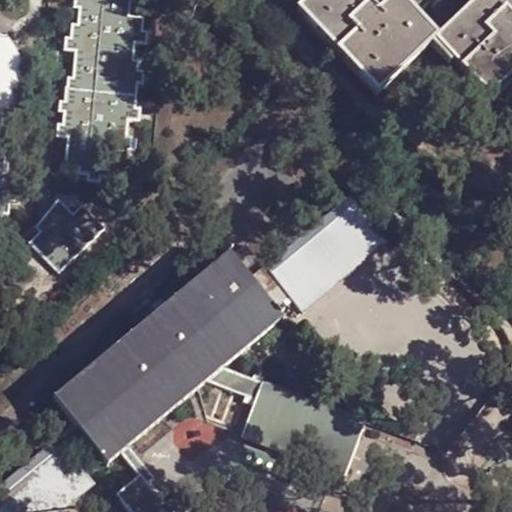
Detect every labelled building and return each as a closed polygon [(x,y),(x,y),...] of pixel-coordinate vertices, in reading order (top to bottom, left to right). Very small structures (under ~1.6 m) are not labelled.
[(127,2),(109,0),(106,0),(107,11),(86,9),(83,33),(79,35),(76,67),(82,68),(76,103),(71,103),(67,150),(75,152),(74,180),(96,184),(96,190),(121,190),(125,158),(131,159),(135,135),(130,134),(139,89),(132,85),(136,58),(141,59),(143,32),(128,28),(127,2)] [(380,100),(408,75),(370,34),(399,8),(391,0),(327,0),(306,22),(380,100)] [(436,49),(490,103),(511,82),(511,0),(500,0),(511,15),(511,27),(492,44),(466,19),(436,49)] [(511,15),(500,0),(486,0),(466,19),(492,44),(511,27),(511,15)] [(399,8),(370,34),(408,75),(436,49),(399,8)] [(269,145),(234,174),(261,204),(296,175),(269,145)] [(0,221),(11,223),(13,198),(0,195),(0,176),(1,167),(0,166),(0,221)] [(352,198),(268,271),(306,318),(391,246),(352,198)] [(0,486),(0,511),(64,511),(98,487),(74,456),(89,444),(110,466),(209,384),(256,403),(245,442),(347,479),(367,423),(225,370),(285,322),(229,256),(55,402),(74,425),(0,486)]
